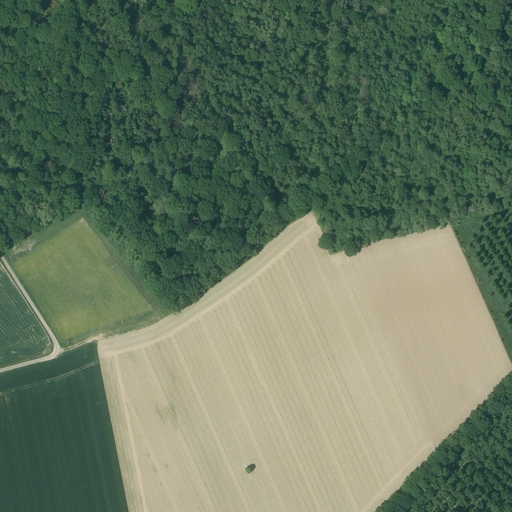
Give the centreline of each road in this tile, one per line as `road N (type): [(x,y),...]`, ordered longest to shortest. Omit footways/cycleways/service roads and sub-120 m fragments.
road 1 (unclassified): [(391,511),(511,386)]
road 2 (unclassified): [(0,370),(49,357),(56,344),(0,255)]
